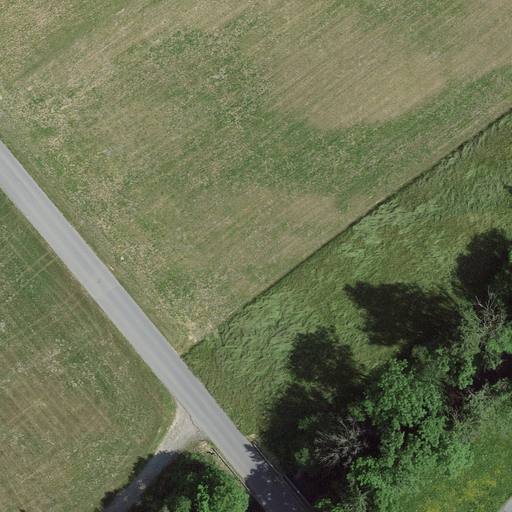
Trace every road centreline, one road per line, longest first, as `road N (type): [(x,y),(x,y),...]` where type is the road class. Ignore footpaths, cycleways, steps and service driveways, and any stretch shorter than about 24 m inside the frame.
road 1 (unclassified): [(289,511),(0,157)]
road 2 (track): [(114,511),(201,405)]
